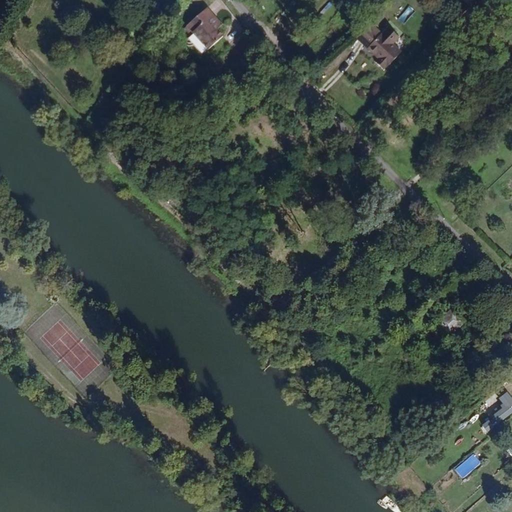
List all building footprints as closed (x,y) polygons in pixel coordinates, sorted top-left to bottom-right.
[(216,27),(221,22),(208,9),(191,27),(212,50),(225,37),(219,31),(216,27)] [(221,22),(216,27),(219,31),(224,25),(221,22)] [(368,25),(355,38),(379,59),(374,63),(383,71),(399,52),(368,25)] [(435,325),(447,338),(464,322),(452,309),(435,325)] [(129,368),(136,360),(130,355),(123,362),(129,368)] [(491,430),(493,432),(511,415),(510,413),(511,411),(507,406),(501,411),(506,417),(491,430)] [(511,415),(493,432),(495,435),(500,431),(503,435),(511,426),(511,415)] [(454,467),(460,478),(481,466),(475,455),(454,467)]
